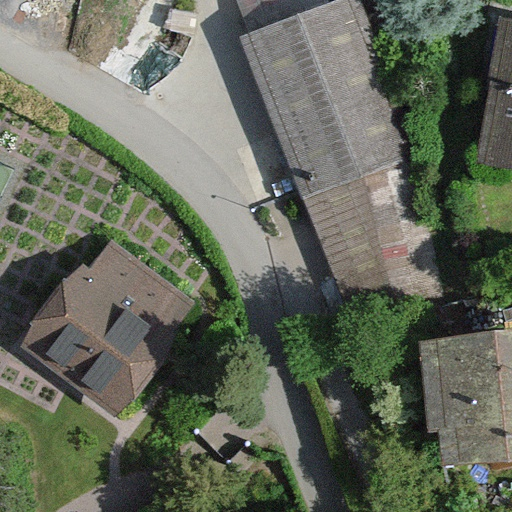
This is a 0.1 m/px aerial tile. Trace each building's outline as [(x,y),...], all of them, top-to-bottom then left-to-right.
[(242,0),(246,17),(325,0),(242,0)] [(361,0),(346,0),(247,37),(352,320),(465,278),(361,0)] [(511,19),(504,18),(482,164),(511,169),(511,19)] [(205,304),(110,234),(25,348),(121,418),(205,304)] [(511,333),(415,341),(426,473),(511,465),(511,333)]
